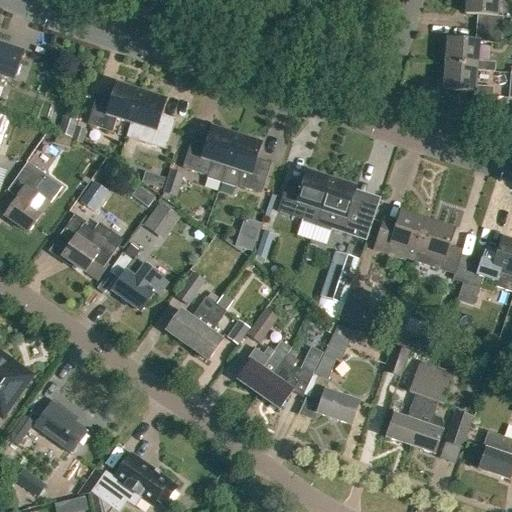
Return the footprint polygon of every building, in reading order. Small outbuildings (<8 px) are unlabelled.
[(477,16),(476,29),(501,32),(502,17),(497,16),(498,0),(465,0),(464,15),(477,16)] [(446,40),(444,65),(494,69),(494,64),(477,62),(478,43),(500,44),(501,32),(476,29),(475,42),(446,40)] [(0,77),(12,81),(14,75),(22,52),(0,44),(0,77)] [(472,107),(490,109),(492,89),(475,87),(476,72),(493,73),(494,69),(444,65),(442,91),(473,93),(472,107)] [(96,95),(86,125),(111,133),(115,120),(130,125),(141,92),(115,84),(110,99),(96,95)] [(130,125),(126,137),(140,142),(165,150),(175,120),(160,115),(165,100),(141,92),(130,125)] [(0,118),(0,132),(12,137),(19,117),(2,111),(0,118)] [(52,135),(66,139),(72,121),(58,117),(52,135)] [(221,181),(236,136),(210,128),(205,143),(191,138),(181,169),(206,177),(221,181)] [(236,136),(221,181),(235,186),(260,194),(270,163),(256,159),(260,144),(236,136)] [(45,176),(28,164),(8,191),(18,198),(4,217),(28,234),(50,203),(34,192),(45,176)] [(169,170),(162,194),(175,198),(183,175),(169,170)] [(286,182),(276,212),(316,225),(331,180),(306,171),(300,187),(286,182)] [(152,176),(148,187),(158,190),(162,179),(152,176)] [(331,180),(316,225),(330,230),(355,239),(365,208),(350,203),(355,188),(331,180)] [(94,184),(80,205),(93,214),(108,194),(94,184)] [(158,203),(141,226),(161,241),(178,218),(163,207),(158,203)] [(414,262),(427,222),(401,213),(396,229),(382,225),(374,249),(414,262)] [(69,247),(61,257),(85,274),(85,273),(97,281),(107,267),(105,265),(118,247),(117,246),(115,248),(83,226),(85,224),(74,217),(58,240),(69,247)] [(427,222),(414,262),(432,268),(453,275),(455,269),(460,256),(462,251),(448,246),(453,230),(427,222)] [(237,246),(248,250),(257,226),(245,223),(237,246)] [(263,231),(258,244),(269,248),(273,234),(263,231)] [(511,293),(511,243),(502,240),(498,253),(497,256),(483,251),(480,262),(475,276),(496,283),(494,288),(511,293)] [(305,259),(310,261),(315,246),(310,245),(305,259)] [(344,306),(359,260),(334,252),(319,298),(344,306)] [(111,292),(140,314),(154,294),(158,297),(167,284),(143,267),(135,280),(125,273),(132,263),(122,256),(109,274),(119,281),(111,292)] [(453,275),(451,280),(462,283),(465,273),(455,269),(453,275)] [(193,274),(174,297),(187,306),(204,282),(193,274)] [(340,322),(358,328),(370,294),(351,287),(340,322)] [(166,332),(187,347),(223,295),(222,295),(215,305),(205,298),(189,319),(180,312),(166,332)] [(187,347),(208,361),(222,342),(210,334),(226,312),(225,312),(232,302),(223,295),(187,347)] [(246,336),(258,344),(276,318),(265,310),(246,336)] [(432,320),(426,339),(441,344),(447,324),(432,320)] [(226,338),(237,346),(249,329),(238,321),(226,338)] [(341,343),(331,339),(323,355),(324,356),(314,377),(316,378),(310,397),(321,400),(316,414),(351,426),(359,403),(325,391),(328,381),(341,343)] [(237,382),(258,396),(288,353),(289,350),(290,349),(280,342),(273,352),(267,348),(263,355),(254,350),(247,361),(250,363),(237,382)] [(383,373),(400,379),(409,351),(392,346),(383,373)] [(446,360),(454,363),(459,349),(451,346),(446,360)] [(258,396),(279,411),(294,390),(293,390),(299,381),(288,374),(297,361),(294,359),(297,355),(289,350),(288,353),(258,396)] [(0,354),(0,416),(1,418),(31,377),(0,354)] [(385,438),(410,446),(436,371),(420,365),(408,396),(414,399),(407,420),(393,415),(385,438)] [(410,446),(434,455),(442,432),(428,427),(435,406),(442,408),(453,377),(436,371),(410,446)] [(70,420),(72,417),(52,402),(33,428),(70,455),(87,433),(70,420)] [(443,443),(461,449),(472,417),(454,411),(443,443)] [(6,439),(18,447),(34,424),(23,416),(6,439)] [(469,467),(509,481),(511,471),(511,441),(487,432),(481,448),(476,446),(469,467)] [(90,493),(115,511),(118,511),(132,493),(152,507),(170,482),(131,455),(114,479),(105,473),(90,493)] [(45,487),(33,479),(25,490),(37,498),(45,487)] [(77,511),(88,511),(89,511),(86,498),(75,501),(77,511)]
